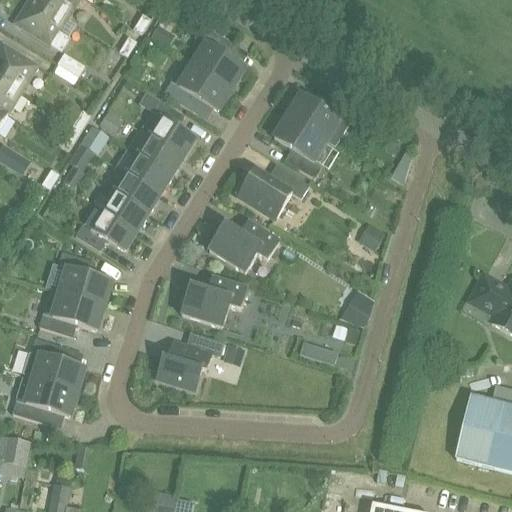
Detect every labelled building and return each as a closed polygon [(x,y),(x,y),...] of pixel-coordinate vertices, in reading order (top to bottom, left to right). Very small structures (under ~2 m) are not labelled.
[(30,0),(30,1),(66,23),(80,0),(30,0)] [(51,48),(61,54),(69,41),(59,35),(66,23),(30,1),(14,26),(51,48)] [(133,33),(142,38),(152,23),(143,17),(133,33)] [(152,40),(169,51),(179,35),(162,24),(152,40)] [(206,48),(193,68),(232,93),(246,71),(231,61),(230,57),(235,48),(205,29),(197,42),(206,48)] [(119,56),(128,61),(138,46),(129,40),(119,56)] [(0,49),(0,79),(23,94),(38,69),(2,46),(0,49)] [(58,68),(79,81),(86,70),(65,57),(58,68)] [(163,97),(193,115),(199,107),(203,106),(218,115),(232,93),(193,68),(184,63),(163,97)] [(79,81),(69,75),(65,83),(75,89),(79,81)] [(0,112),(8,118),(23,94),(0,79),(0,112)] [(288,120),(327,144),(335,150),(357,116),(326,97),(321,106),(317,107),(302,98),(288,120)] [(161,121),(150,140),(184,161),(196,142),(180,132),(179,128),(185,119),(161,104),(153,116),(161,121)] [(83,114),(74,128),(83,133),(92,119),(83,114)] [(100,129),(116,138),(125,124),(110,114),(100,129)] [(367,116),(365,120),(382,129),(385,123),(368,114),(367,116)] [(285,164),(315,183),(322,171),(314,166),(327,144),(288,120),(274,142),(289,152),(290,155),(285,164)] [(83,133),(74,128),(65,143),(74,148),(83,133)] [(92,129),(81,148),(95,157),(99,159),(110,141),(92,129)] [(138,158),(172,179),(184,161),(150,140),(138,158)] [(84,175),(95,157),(81,148),(69,166),(84,175)] [(2,149),(0,152),(0,166),(15,176),(23,163),(2,149)] [(391,180),(405,188),(412,160),(405,156),(391,180)] [(127,177),(162,199),(173,180),(172,179),(138,158),(127,177)] [(64,186),(75,192),(84,177),(74,170),(64,186)] [(117,180),(110,192),(150,217),(162,199),(127,177),(116,170),(113,173),(114,174),(115,178),(117,180)] [(238,200),(275,223),(291,197),(301,203),(310,189),(283,172),(278,179),(272,175),(268,181),(255,173),(249,182),(246,180),(235,197),(239,199),(238,200)] [(42,188),(51,194),(61,178),(52,173),(42,188)] [(114,196),(103,214),(137,235),(148,218),(149,218),(150,217),(110,192),(109,193),(114,196)] [(75,239),(99,255),(105,246),(109,245),(125,255),(137,235),(103,214),(91,233),(82,228),(75,239)] [(209,254),(245,277),(257,258),(267,265),(279,246),(248,226),(241,238),(221,226),(212,241),(216,243),(209,254)] [(361,246),(375,254),(385,237),(371,229),(361,246)] [(67,272),(60,296),(104,310),(111,285),(95,280),(93,276),(96,266),(62,256),(58,269),(67,272)] [(181,319),(222,331),(229,311),(240,314),(247,292),(212,282),(208,295),(186,288),(181,305),(185,306),(181,319)] [(491,329),(511,340),(511,290),(509,296),(485,283),(471,307),(495,321),(491,329)] [(39,331),(73,341),(76,331),(79,329),(96,335),(104,310),(60,296),(50,293),(39,331)] [(358,295),(349,309),(370,322),(375,306),(358,295)] [(350,331),(345,345),(355,348),(359,335),(350,331)] [(157,383),(194,394),(201,375),(205,376),(211,358),(219,361),(224,346),(190,335),(186,349),(173,346),(168,363),(163,361),(157,383)] [(41,358),(33,382),(77,396),(85,371),(68,366),(66,362),(69,352),(35,342),(31,355),(41,358)] [(245,353),(229,348),(225,364),(240,368),(245,353)] [(12,417),(46,428),(49,418),(52,416),(69,421),(73,410),(75,411),(79,399),(76,398),(77,396),(33,382),(24,379),(12,417)] [(455,464),(511,477),(511,392),(494,389),(490,406),(471,401),(455,464)] [(9,449),(8,455),(21,458),(22,452),(9,449)] [(75,471),(85,473),(89,453),(79,451),(75,471)] [(49,511),(65,511),(66,510),(70,490),(72,478),(58,476),(56,487),(54,487),(49,511)] [(173,511),(176,498),(146,492),(142,511),(173,511)]
